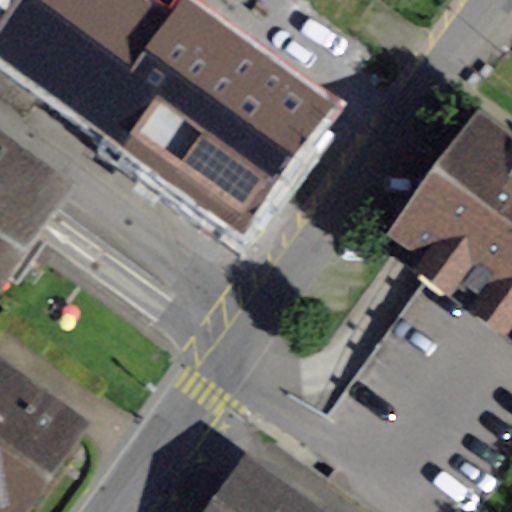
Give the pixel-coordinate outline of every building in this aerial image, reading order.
[(25,0),(18,11),(0,36),(0,100),(24,118),(47,86),(240,226),(317,119),(208,39),(193,60),(109,0),(25,0)] [(0,0),(0,36),(18,11),(2,0),(0,0)] [(45,247),(22,231),(50,192),(0,156),(0,275),(16,287),(45,247)] [(369,511),(476,511),(511,467),(511,321),(436,266),(301,450),(332,471),(325,480),(369,511)] [(0,511),(5,511),(62,433),(4,392),(0,398),(0,511)] [(222,511),(301,511),(249,475),(222,511)]
